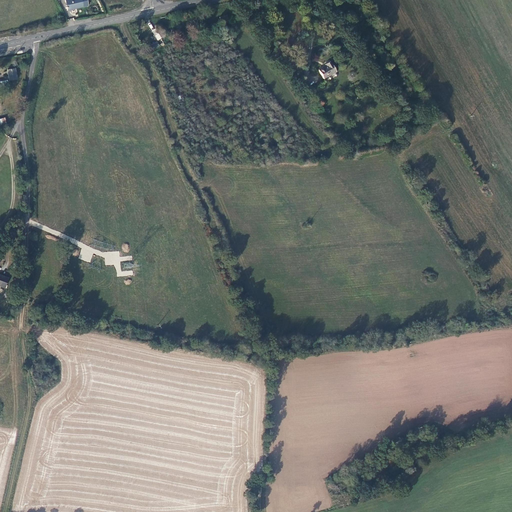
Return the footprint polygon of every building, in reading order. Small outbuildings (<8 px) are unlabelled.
[(67,10),(83,6),(81,0),(65,0),(67,6),(66,6),(66,8),(67,8),(67,10)] [(157,39),(160,38),(155,28),(152,30),(157,39)] [(156,41),(151,46),(154,50),(160,45),(156,41)] [(318,70),(324,78),(336,71),(330,61),(325,64),(326,65),(318,70)] [(8,278),(0,275),(0,286),(4,288),(8,278)]
